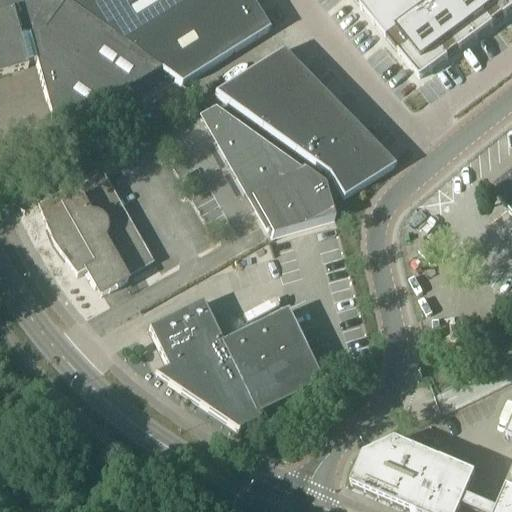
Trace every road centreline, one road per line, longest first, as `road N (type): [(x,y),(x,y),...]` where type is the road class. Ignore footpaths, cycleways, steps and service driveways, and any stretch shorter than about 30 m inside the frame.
road 1 (unclassified): [(433,161),(403,182),(375,232),(397,381),(372,422),(292,504)]
road 2 (unclassified): [(167,447),(77,371),(0,271)]
road 3 (unclassified): [(433,161),(305,26),(290,0)]
road 4 (unclassified): [(292,504),(167,447)]
